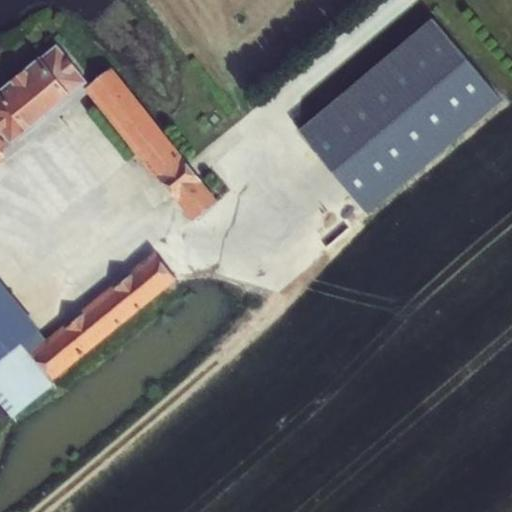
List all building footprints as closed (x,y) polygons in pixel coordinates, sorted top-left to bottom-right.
[(438,23),(302,135),(371,218),(505,108),(438,23)] [(0,130),(12,146),(71,98),(88,84),(58,47),(0,93),(0,130)] [(165,182),(185,165),(111,72),(91,89),(165,182)] [(0,399),(14,418),(53,385),(53,380),(176,280),(159,258),(49,347),(0,285),(0,156),(8,149),(0,138),(0,399)] [(198,181),(185,165),(165,182),(177,197),(198,181)] [(198,181),(177,197),(196,221),(217,204),(198,181)]
